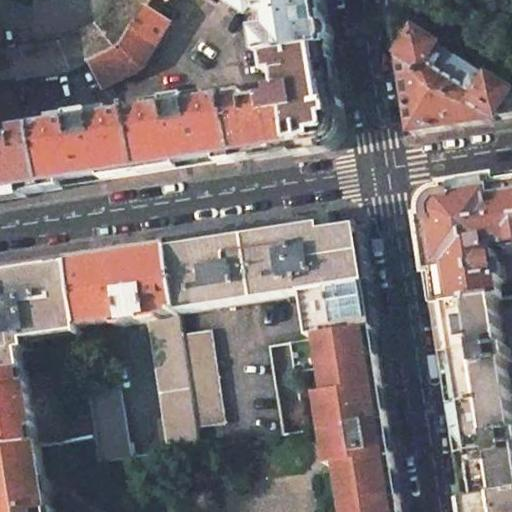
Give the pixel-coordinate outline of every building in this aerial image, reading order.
[(0,84),(28,80),(68,73),(91,61),(122,47),(146,9),(151,0),(115,0),(106,14),(97,24),(60,43),(0,51),(0,84)] [(223,0),(241,12),(248,0),(223,0)] [(333,49),(325,0),(248,0),(241,12),(246,15),(251,7),(272,20),(274,33),(260,35),(264,60),(269,59),(333,49)] [(122,47),(91,61),(104,89),(142,70),(171,24),(146,9),(122,47)] [(511,93),(401,23),(396,26),(413,136),(511,120),(511,93)] [(238,98),(227,100),(237,156),(246,154),(255,153),(256,160),(326,150),(345,124),(333,49),(269,59),(275,99),(250,104),(248,96),(238,98)] [(74,124),(37,130),(44,186),(237,156),(227,100),(195,105),(191,105),(191,100),(169,103),(169,109),(150,112),(149,102),(114,108),(115,118),(96,121),(95,115),(74,118),(74,124)] [(0,200),(29,195),(28,188),(36,187),(44,186),(37,130),(27,131),(17,133),(18,140),(0,142),(0,200)] [(511,181),(436,193),(424,210),(440,311),(498,300),(503,299),(496,253),(493,250),(491,251),(490,244),(507,242),(508,248),(511,247),(511,181)] [(266,236),(171,251),(181,315),(305,296),(310,332),(312,340),(320,339),(376,330),(375,321),(360,228),(339,231),(338,225),(277,234),(266,236)] [(171,251),(71,266),(82,328),(109,324),(120,322),(121,327),(128,326),(128,324),(143,321),(144,324),(151,323),(170,452),(193,449),(200,448),(201,448),(198,428),(184,336),(181,315),(171,251)] [(71,266),(0,277),(0,376),(26,373),(23,353),(34,351),(31,336),(79,328),(82,328),(71,266)] [(498,300),(440,311),(443,331),(448,330),(455,371),(449,372),(461,445),(467,444),(473,485),(468,486),(471,511),(511,511),(511,388),(508,364),(511,363),(511,355),(511,349),(506,350),(498,300)] [(404,511),(376,330),(320,339),(325,368),(329,397),(321,398),(327,437),(332,469),(341,467),(347,511),(404,511)] [(212,332),(184,336),(198,428),(206,427),(206,428),(226,424),(212,332)] [(85,363),(58,368),(69,441),(96,436),(86,375),(85,363)] [(117,370),(86,375),(96,436),(100,463),(131,458),(117,370)] [(26,373),(0,376),(0,451),(40,446),(29,374),(28,373),(26,373)] [(40,446),(0,451),(0,479),(43,473),(44,473),(40,446)] [(194,457),(207,455),(206,447),(201,448),(200,448),(193,449),(194,457)] [(43,473),(0,479),(0,511),(49,511),(46,489),(44,473),(43,473)] [(127,493),(125,478),(110,481),(127,493)] [(186,494),(201,503),(199,492),(186,494)]
